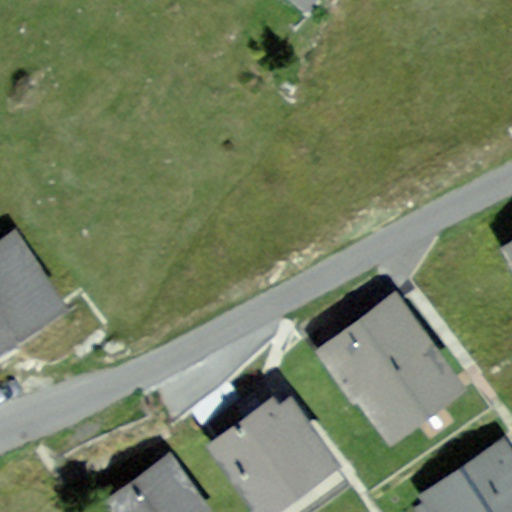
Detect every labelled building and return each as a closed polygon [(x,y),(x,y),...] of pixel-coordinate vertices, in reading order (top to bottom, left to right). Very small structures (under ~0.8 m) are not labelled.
[(302,0),(346,28),(364,0),(302,0)] [(15,243),(0,253),(0,346),(58,307),(15,243)] [(396,301),(326,353),(353,389),(355,388),(391,436),(459,386),(396,301)] [(272,405),(213,449),(259,511),(269,511),(334,465),(290,406),(279,414),(272,405)] [(511,511),(511,463),(503,450),(427,501),(434,511),(511,511)] [(205,511),(168,462),(104,508),(106,511),(205,511)]
